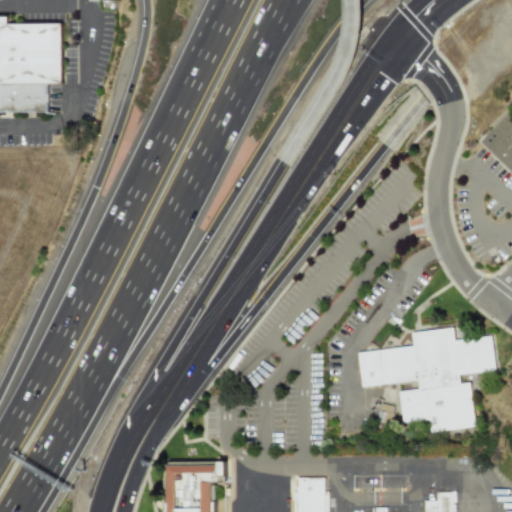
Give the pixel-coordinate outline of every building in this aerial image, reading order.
[(0,113),(46,113),(46,84),(61,84),(61,24),(6,24),(6,17),(0,17),(0,113)] [(477,141),(511,176),(511,118),(506,113),(477,141)] [(460,377),(461,386),(471,385),(475,428),(431,434),(429,421),(404,424),(400,394),(419,391),(418,382),(362,389),(357,353),(413,348),(412,334),(452,330),(455,343),(492,338),(496,373),(460,376),(460,377)] [(216,470),(215,511),(168,511),(169,470),(216,470)] [(327,478),(327,496),(333,496),(333,511),(300,511),(301,495),(303,495),(303,478),(327,478)] [(460,505),(460,511),(427,511),(428,504),(442,504),(442,494),(460,494),(460,505)]
